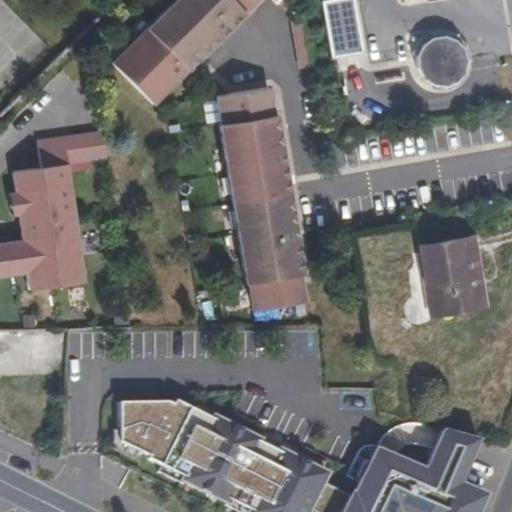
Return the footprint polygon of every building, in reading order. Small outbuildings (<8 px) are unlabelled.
[(174,0),(110,64),(151,104),(255,0),(174,0)] [(353,0),(319,0),(326,59),(349,57),(350,67),(360,66),(353,0)] [(309,18),(291,22),(300,69),(318,65),(309,18)] [(420,49),(417,55),(417,60),(417,67),(420,73),(423,78),(428,82),(434,84),(440,85),(447,85),(453,82),(458,78),(462,73),(464,67),(465,61),(462,50),(458,45),(453,41),(447,38),(441,37),(435,38),(429,41),(424,44),(420,49)] [(267,87),(215,96),(220,124),(218,124),(245,284),(247,283),(252,311),(303,302),(299,275),(301,274),(274,115),(272,116),(267,87)] [(511,105),(501,108),(507,141),(511,140),(511,105)] [(107,157),(103,131),(39,141),(42,167),(13,171),(23,240),(0,243),(0,276),(27,273),(29,290),(84,282),(68,163),(107,157)] [(430,315),(474,307),(470,277),(479,275),(474,237),(419,246),(430,315)] [(479,275),(470,277),(474,307),(484,306),(479,275)] [(425,470),(375,451),(353,496),(351,494),(350,496),(323,483),(327,474),(280,451),(278,454),(259,444),(260,442),(212,419),(211,420),(174,403),(172,407),(165,404),(118,404),(118,431),(118,443),(141,454),(147,457),(146,460),(159,467),(182,477),(180,482),(182,483),(225,503),(227,504),(229,501),(249,510),(248,511),(471,511),(480,491),(454,481),(471,436),(439,433),(425,470)] [(118,443),(118,431),(112,431),(111,450),(137,463),(141,454),(118,443)] [(182,477),(159,467),(156,473),(181,485),(182,483),(180,482),(182,477)] [(237,511),(248,511),(249,510),(229,501),(227,504),(225,503),(224,505),(237,511)]
